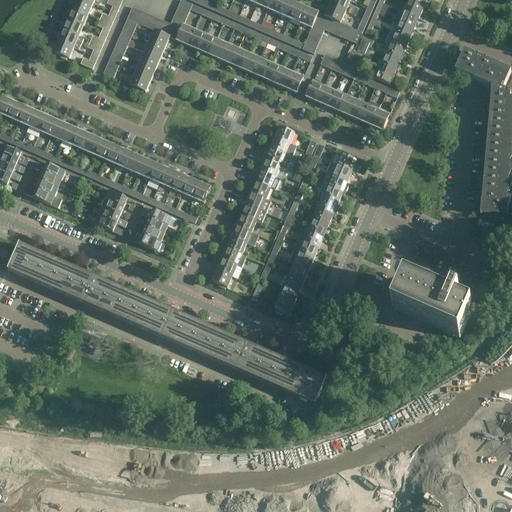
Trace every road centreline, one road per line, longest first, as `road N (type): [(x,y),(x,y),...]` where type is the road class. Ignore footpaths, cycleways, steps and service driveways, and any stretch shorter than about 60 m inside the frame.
road 1 (residential): [(391,160),(314,335),(289,342),(180,295)]
road 2 (residential): [(180,295),(0,216)]
road 3 (residential): [(460,0),(391,160)]
road 4 (unclassified): [(154,136),(182,70),(264,105)]
road 5 (unclassified): [(154,136),(9,72)]
road 6 (unclassified): [(264,105),(391,160)]
road 7 (unclassified): [(180,295),(234,172)]
